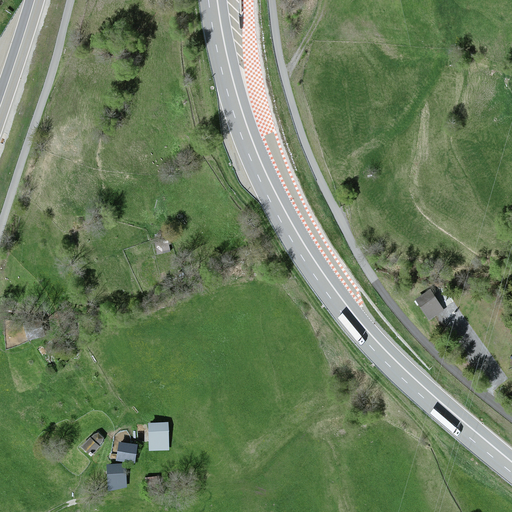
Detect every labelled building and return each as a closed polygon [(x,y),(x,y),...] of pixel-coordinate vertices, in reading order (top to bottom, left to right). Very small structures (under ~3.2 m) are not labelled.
[(431,291),(416,301),(430,323),(445,313),(431,291)] [(455,323),(467,314),(458,303),(446,311),(455,323)] [(40,324),(24,327),(26,343),(42,340),(40,324)] [(91,437),(79,452),(90,461),(102,446),(91,437)] [(165,437),(146,437),(146,460),(166,460),(165,437)] [(136,451),(117,448),(115,466),(133,469),(136,451)] [(122,471),(105,471),(105,493),(122,492),(122,471)] [(155,483),(142,484),(143,500),(156,499),(155,483)]
